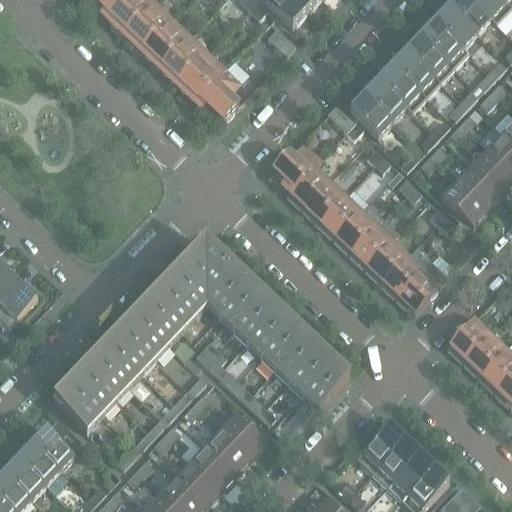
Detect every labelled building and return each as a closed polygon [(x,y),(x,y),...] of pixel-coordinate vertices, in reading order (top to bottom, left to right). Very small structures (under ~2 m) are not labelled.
[(87,0),(110,22),(131,0),(87,0)] [(128,38),(155,11),(143,0),(131,0),(110,22),(128,38)] [(249,17),(257,8),(248,0),(245,0),(239,7),(249,17)] [(307,20),(286,0),(271,0),(264,8),(292,35),(307,20)] [(321,5),(315,0),(286,0),(307,20),(321,5)] [(496,31),(463,0),(461,0),(449,14),(477,41),(490,26),(496,32),(496,31)] [(510,17),(492,0),(463,0),(496,31),(510,17)] [(511,14),(511,0),(492,0),(510,17),(511,14)] [(267,17),(257,8),(249,17),(259,26),(267,17)] [(145,55),(172,28),(155,11),(128,38),(145,55)] [(477,41),(449,14),(434,29),(468,61),(469,60),(463,55),(477,41)] [(163,71),(189,44),(172,28),(145,55),(163,71)] [(468,61),(434,29),(420,43),(454,76),(468,61)] [(295,52),(277,35),(267,45),(286,62),(295,52)] [(454,76),(420,43),(406,58),(440,90),(454,76)] [(180,88),(207,61),(189,44),(163,71),(180,88)] [(440,90),(406,58),(392,73),(426,105),(440,90)] [(198,105),(224,77),(207,61),(180,88),(198,105)] [(494,86),(506,74),(499,68),(488,79),(494,86)] [(426,105),(392,73),(378,88),(405,113),(411,120),(426,105)] [(230,105),(241,94),(224,77),(198,105),(223,129),(238,112),(230,105)] [(483,97),(494,86),(488,79),(477,91),(483,97)] [(405,113),(378,88),(364,103),(375,113),(392,129),(406,115),(411,120),(405,113)] [(497,108),(506,98),(498,90),(489,100),(497,108)] [(477,103),(471,97),(460,109),(466,115),(477,103)] [(497,108),(489,100),(479,110),(487,118),(497,108)] [(392,129),(375,113),(364,103),(349,118),(377,145),(392,129)] [(455,127),(466,115),(460,109),(448,121),(455,127)] [(355,129),(338,113),(336,111),(328,120),(347,138),(355,129)] [(467,139),(476,129),(469,122),(459,131),(467,139)] [(438,145),(449,133),(443,127),(431,138),(438,145)] [(355,146),(363,137),(355,129),(347,138),(355,146)] [(511,129),(501,141),(511,152),(511,129)] [(467,139),(459,131),(450,142),(457,149),(467,139)] [(427,157),(438,145),(431,138),(420,150),(427,157)] [(511,152),(501,141),(486,157),(511,181),(511,152)] [(286,202),(322,166),(305,150),(292,163),(289,161),(274,177),(284,187),(281,191),(289,198),(286,202)] [(447,160),(439,153),(429,163),(437,170),(447,160)] [(374,172),(383,163),(375,156),(366,165),(374,172)] [(511,194),(511,181),(486,157),(471,173),(503,203),(511,194)] [(407,178),(418,166),(411,160),(400,171),(407,178)] [(382,180),(391,171),(383,163),(374,172),(382,180)] [(437,170),(429,163),(420,173),(428,180),(437,170)] [(302,217),(329,188),(314,174),(322,166),(286,202),(302,217)] [(503,203),(471,173),(456,188),(488,219),(503,203)] [(405,202),(414,193),(406,185),(397,195),(405,202)] [(317,232),(345,203),(329,188),(302,217),(317,232)] [(488,219),(456,188),(441,204),(473,235),(488,219)] [(413,210),(422,200),(414,193),(405,202),(413,210)] [(333,247),(361,218),(345,203),(317,232),(333,247)] [(349,262),(383,226),(367,211),(361,218),(333,247),(349,262)] [(437,232),(445,223),(438,215),(429,224),(437,232)] [(444,239),(453,230),(445,223),(437,232),(444,239)] [(364,277),(392,248),(398,241),(383,226),(349,262),(364,277)] [(467,262),(476,253),(468,246),(459,255),(467,262)] [(380,291),(408,262),(392,248),(364,277),(380,291)] [(86,440),(142,381),(169,353),(206,314),(318,420),(349,387),(205,249),(53,409),(86,440)] [(396,306),(423,277),(408,262),(380,291),(396,306)] [(0,292),(12,280),(0,267),(0,292)] [(412,322),(448,284),(431,269),(423,277),(396,306),(412,322)] [(16,328),(37,306),(12,280),(0,292),(0,327),(8,336),(16,328)] [(463,370),(491,341),(474,326),(447,355),(463,370)] [(479,385),(506,356),(491,341),(463,370),(479,385)] [(203,370),(216,355),(209,349),(195,363),(203,370)] [(494,400),(511,381),(511,350),(506,356),(479,385),(494,400)] [(226,365),(216,355),(203,370),(212,379),(226,365)] [(230,396),(238,388),(227,378),(219,386),(230,396)] [(510,416),(511,413),(511,381),(494,400),(510,416)] [(196,399),(206,388),(200,383),(190,394),(196,399)] [(248,398),(238,388),(230,396),(240,406),(248,398)] [(179,417),(189,406),(183,400),(174,411),(179,417)] [(200,419),(210,409),(202,402),(192,412),(200,419)] [(258,423),(266,414),(255,404),(247,412),(258,423)] [(169,427),(179,417),(174,411),(164,421),(169,427)] [(191,429),(200,419),(192,412),(183,422),(191,429)] [(276,424),(266,414),(258,423),(268,432),(276,424)] [(267,452),(235,421),(219,437),(251,468),(267,452)] [(153,444),(163,434),(157,428),(147,439),(153,444)] [(371,480),(403,447),(388,432),(356,466),(371,480)] [(170,450),(180,440),(172,433),(163,443),(170,450)] [(75,463),(46,436),(32,451),(60,478),(75,463)] [(251,468),(219,437),(204,453),(236,484),(251,468)] [(143,455),(153,444),(147,439),(137,449),(143,455)] [(161,460),(170,450),(163,443),(153,453),(161,460)] [(386,495),(418,461),(403,447),(371,480),(386,495)] [(60,478),(32,451),(18,466),(46,493),(60,478)] [(236,484),(204,453),(189,468),(222,499),(236,484)] [(123,476),(137,462),(131,456),(117,470),(123,476)] [(401,509),(433,475),(418,461),(386,495),(401,509)] [(46,493),(18,466),(4,481),(32,508),(46,493)] [(143,484),(153,475),(145,467),(136,477),(143,484)] [(209,511),(222,499),(189,468),(174,484),(203,511),(209,511)] [(404,511),(427,511),(449,490),(433,475),(401,509),(404,511)] [(143,484),(136,477),(126,487),(134,494),(143,484)] [(27,511),(32,508),(4,481),(0,484),(0,505),(7,511),(27,511)] [(203,511),(174,484),(160,500),(172,511),(203,511)] [(355,498),(346,489),(337,498),(346,507),(355,498)] [(95,511),(106,499),(99,493),(88,505),(95,511)] [(108,511),(117,511),(123,506),(115,498),(105,509),(108,511)] [(358,511),(364,507),(355,498),(346,507),(351,511),(358,511)] [(172,511),(160,500),(147,511),(172,511)] [(447,511),(460,511),(451,503),(445,509),(447,511)]
